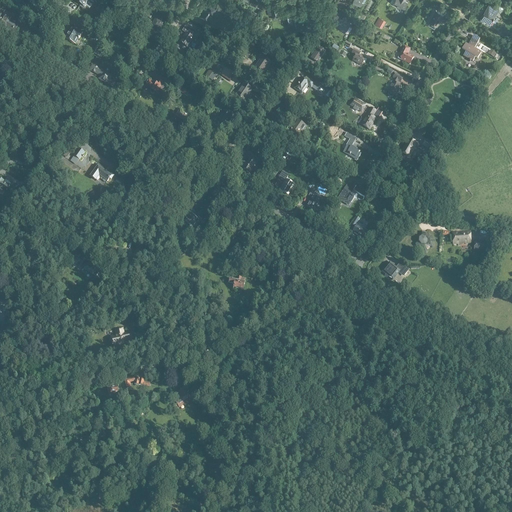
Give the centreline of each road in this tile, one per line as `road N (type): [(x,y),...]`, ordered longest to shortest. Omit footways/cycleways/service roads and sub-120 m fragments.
road 1 (unclassified): [(222,511),(226,363),(358,265)]
road 2 (track): [(280,511),(274,357),(402,409)]
road 3 (unclassified): [(397,220),(406,194),(378,179),(374,161),(469,0)]
road 4 (track): [(0,409),(165,361),(226,363)]
road 5 (residential): [(213,174),(302,40),(306,0)]
road 6 (track): [(431,325),(367,511)]
road 7 (unclassified): [(511,365),(380,297),(358,265)]
road 8 (track): [(511,49),(408,201)]
road 9 (unclassified): [(358,265),(213,174)]
road 10 (residential): [(114,114),(193,0)]
road 11 (track): [(396,426),(511,484)]
